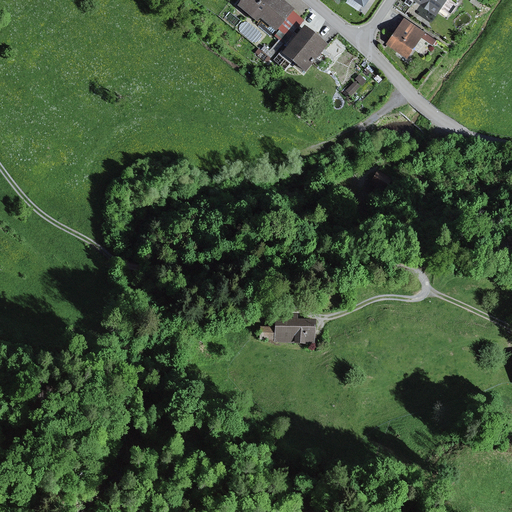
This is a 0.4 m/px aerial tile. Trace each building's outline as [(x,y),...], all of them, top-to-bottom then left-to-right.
[(274,31),(275,32),(277,29),(293,12),(294,10),(280,0),(241,0),(237,7),(257,22),(260,20),(274,31)] [(363,4),(358,0),(347,0),(346,2),(359,10),(363,4)] [(411,7),(415,0),(416,0),(437,14),(443,6),(452,13),(459,3),(454,0),(405,0),(404,2),(411,7)] [(303,21),(293,12),(277,29),(279,31),(274,37),(283,44),(303,21)] [(400,24),(421,39),(422,37),(426,32),(405,17),(400,24)] [(270,36),(274,31),(260,20),(257,22),(255,25),(270,36)] [(421,39),(400,24),(387,43),(408,57),(421,39)] [(303,26),(280,54),(304,73),(327,45),(303,26)] [(437,40),(426,32),(422,37),(434,45),(437,40)] [(356,60),(325,88),(331,94),(361,66),(356,60)] [(361,77),(345,93),(351,99),(367,83),(361,77)] [(371,189),(387,194),(393,177),(377,171),(371,189)] [(292,319),(274,319),(274,328),(274,340),(274,343),(314,344),(315,320),(297,320),(297,315),(292,315),(292,319)] [(274,328),(260,327),(259,340),(274,340),(274,328)]
